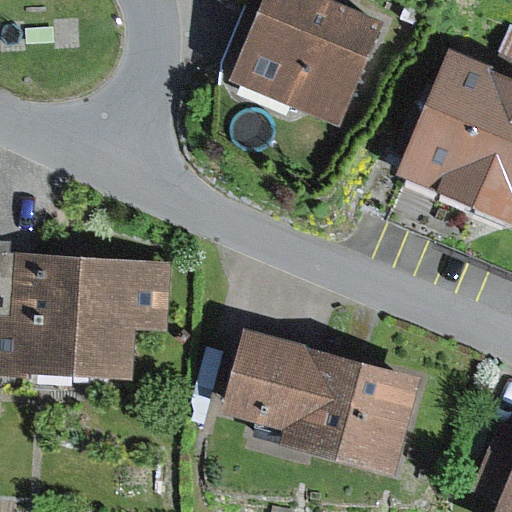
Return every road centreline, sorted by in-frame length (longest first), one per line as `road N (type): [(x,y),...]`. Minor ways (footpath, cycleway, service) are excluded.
road 1 (residential): [(102,163),(511,340)]
road 2 (residential): [(102,163),(151,56),(142,0)]
